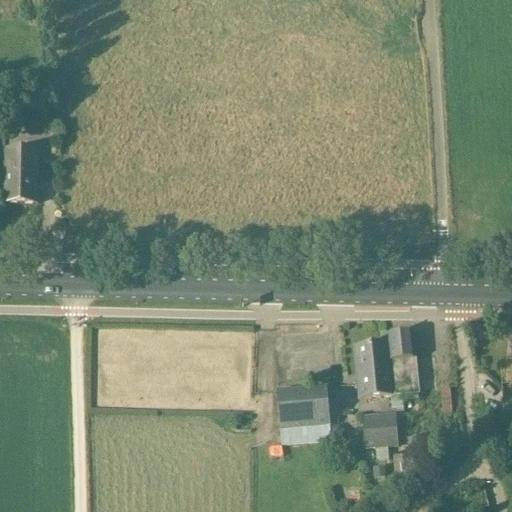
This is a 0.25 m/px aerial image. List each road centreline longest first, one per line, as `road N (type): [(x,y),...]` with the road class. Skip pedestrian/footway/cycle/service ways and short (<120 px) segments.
road 1 (primary): [(76,289),(452,294)]
road 2 (unclassified): [(452,294),(426,0)]
road 3 (unclassified): [(77,511),(76,289)]
road 4 (unclassified): [(452,294),(481,463),(497,483)]
